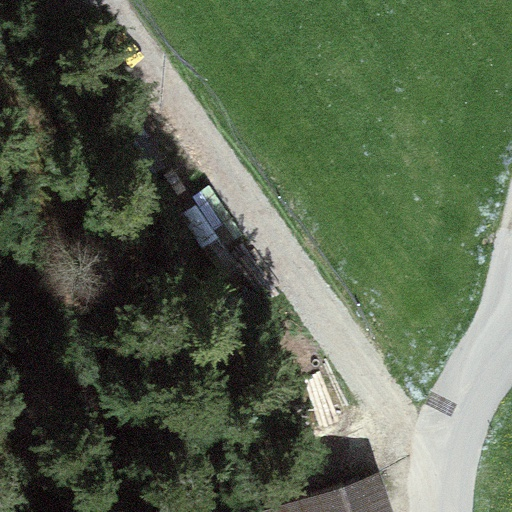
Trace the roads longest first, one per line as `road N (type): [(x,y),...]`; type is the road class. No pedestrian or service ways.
road 1 (track): [(107,15),(304,266),(436,507)]
road 2 (track): [(436,511),(450,415),(495,349),(511,339)]
road 3 (track): [(511,238),(465,386)]
